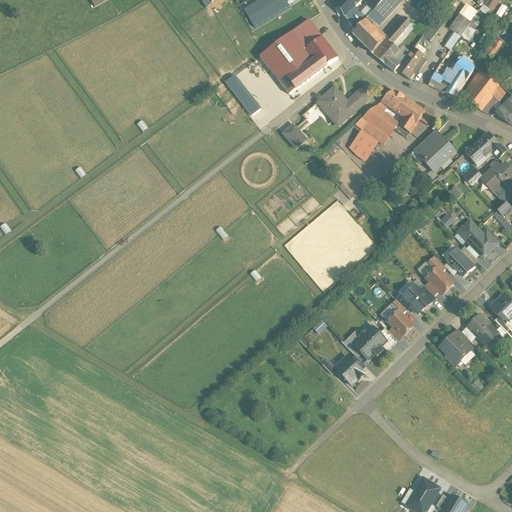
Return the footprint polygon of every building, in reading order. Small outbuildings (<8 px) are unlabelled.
[(262,0),(243,12),(254,30),(289,10),(283,0),(262,0)] [(346,0),(343,3),(343,2),(338,6),(345,18),(361,0),(346,0)] [(374,11),(363,0),(361,0),(345,18),(354,32),(365,21),(374,11)] [(363,0),(374,11),(384,0),(363,0)] [(384,0),(374,11),(365,21),(373,28),(398,0),(384,0)] [(487,0),(484,5),(493,12),(501,0),(487,0)] [(465,18),(454,34),(459,37),(470,22),(465,18)] [(404,19),(386,40),(392,45),(411,25),(404,19)] [(437,39),(437,20),(424,20),(424,39),(437,39)] [(308,21),(260,57),(289,95),(338,59),(309,21),(308,21)] [(373,28),(365,21),(354,32),(352,34),(372,54),(384,40),(381,37),(374,30),(375,30),(373,28)] [(454,34),(451,38),(451,37),(444,46),(450,50),(459,37),(454,34)] [(392,45),(386,40),(373,55),(394,73),(400,66),(393,61),(391,59),(399,51),(392,45)] [(493,44),(488,51),(494,57),(500,49),(493,44)] [(409,56),(397,73),(407,80),(410,81),(412,77),(410,75),(411,73),(419,63),(409,56)] [(475,69),(462,59),(455,71),(468,79),(475,69)] [(435,75),(429,87),(455,100),(468,79),(455,71),(453,74),(455,75),(454,76),(454,77),(446,72),(442,80),(435,75)] [(499,88),(480,72),(476,77),(474,81),(477,83),(465,100),(480,112),(491,98),(499,88)] [(236,75),(225,83),(246,110),(256,103),(257,102),(236,75)] [(499,88),(491,98),(496,101),(497,102),(506,93),(499,88)] [(347,103),(335,89),(317,104),(338,127),(370,100),(362,90),(347,103)] [(388,108),(394,113),(407,100),(395,92),(381,104),(388,108)] [(491,98),(480,112),(486,114),(496,101),(491,98)] [(407,100),(394,113),(404,119),(400,125),(399,128),(411,134),(425,113),(407,100)] [(256,103),(246,110),(251,117),(261,110),(256,103)] [(388,108),(381,104),(356,126),(363,131),(353,145),(349,149),(366,162),(379,145),(383,148),(399,128),(400,125),(384,114),(388,108)] [(511,123),(511,111),(506,106),(497,115),(502,119),(509,126),(511,123)] [(294,126),(283,135),(291,144),(302,135),(294,126)] [(435,134),(415,153),(417,151),(426,161),(424,163),(434,174),(455,154),(448,147),(446,148),(439,141),(441,140),(435,134)] [(489,134),(466,154),(477,166),(492,153),(499,146),(489,134)] [(302,135),(291,144),(296,150),(307,141),(302,135)] [(499,146),(492,153),(500,161),(506,153),(499,146)] [(497,165),(481,180),(493,192),(503,183),(508,188),(511,184),(511,171),(505,165),(500,170),(497,166),(498,166),(497,165)] [(473,168),(463,177),(465,179),(475,170),(473,168)] [(475,170),(465,179),(472,186),(480,179),(481,178),(475,170)] [(503,183),(493,192),(498,198),(508,188),(503,183)] [(417,202),(410,208),(415,212),(421,206),(417,202)] [(506,204),(497,212),(498,213),(502,218),(511,209),(506,204)] [(491,209),(482,217),(485,221),(494,213),(491,209)] [(502,218),(498,213),(495,217),(500,223),(504,219),(502,218)] [(448,217),(442,224),(447,228),(453,222),(448,217)] [(511,227),(504,219),(500,223),(511,235),(511,227)] [(484,236),(470,222),(461,230),(470,239),(467,242),(483,259),(493,250),(485,242),(490,237),(487,233),(484,236)] [(477,261),(464,248),(460,253),(472,266),(477,261)] [(449,249),(442,256),(447,262),(451,258),(451,257),(454,255),(449,249)] [(460,253),(458,251),(454,255),(451,257),(451,258),(447,262),(463,278),(467,274),(468,274),(474,268),(472,266),(460,253)] [(437,269),(442,274),(446,270),(435,258),(428,265),(435,272),(437,269)] [(435,272),(426,280),(430,284),(439,294),(442,297),(453,286),(442,274),(437,269),(435,272)] [(434,298),(439,294),(430,284),(425,288),(434,298)] [(421,292),(416,287),(403,299),(403,300),(411,308),(418,316),(423,310),(425,310),(432,304),(430,302),(421,292)] [(434,298),(425,288),(421,292),(430,302),(434,298)] [(511,318),(511,303),(504,295),(489,309),(505,325),(511,318)] [(401,297),(396,301),(406,312),(411,308),(403,300),(403,299),(401,297)] [(406,312),(396,301),(391,306),(398,313),(398,312),(402,316),(406,312)] [(398,313),(387,323),(393,329),(402,338),(413,328),(402,316),(398,312),(398,313)] [(495,332),(479,315),(466,328),(485,348),(498,336),(498,335),(495,332)] [(319,334),(327,327),(322,321),(314,328),(319,334)] [(380,335),(372,328),(367,333),(366,332),(359,339),(362,341),(354,348),(368,362),(374,355),(377,358),(383,352),(381,349),(382,348),(387,343),(380,335)] [(402,338),(393,329),(388,333),(397,343),(402,338)] [(388,333),(385,330),(380,335),(387,343),(382,348),(387,353),(397,343),(388,333)] [(469,342),(460,332),(455,337),(464,346),(469,342)] [(455,337),(454,335),(439,349),(447,357),(450,355),(458,364),(470,352),(464,346),(455,337)] [(366,368),(355,357),(351,361),(361,372),(366,368)] [(351,361),(347,358),(335,369),(335,370),(336,372),(343,378),(352,386),(358,380),(359,381),(363,377),(362,376),(364,374),(361,372),(351,361)] [(328,361),(322,366),(332,376),(336,372),(335,370),(335,369),(328,361)] [(440,490),(424,480),(416,494),(407,507),(415,511),(426,511),(430,506),(440,490)] [(410,490),(402,504),(407,507),(416,494),(410,490)] [(434,511),(443,511),(450,501),(443,497),(437,507),(434,511)] [(463,511),(467,507),(452,498),(450,501),(443,511),(463,511)]
